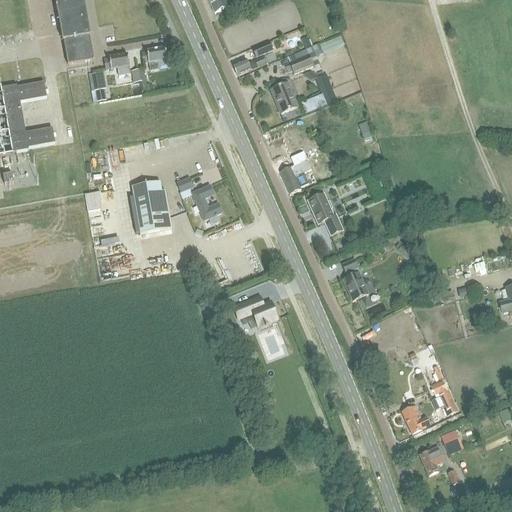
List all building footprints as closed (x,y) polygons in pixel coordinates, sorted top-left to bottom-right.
[(55,0),(63,43),(64,43),(68,67),(94,62),(90,38),(91,38),(83,0),(55,0)] [(225,0),(207,0),(215,15),(229,8),(225,0)] [(296,35),(299,45),(305,43),(302,33),(296,35)] [(307,52),(309,57),(290,65),(294,76),(313,68),(310,61),(344,46),(341,38),(307,52)] [(253,52),(256,59),(273,52),(270,44),(253,52)] [(149,65),(159,63),(160,71),(168,70),(167,62),(165,50),(147,53),(147,54),(142,55),(143,65),(148,64),(149,65)] [(130,68),(128,57),(109,60),(109,61),(104,62),(106,72),(111,71),(111,72),(118,70),(119,78),(130,76),(130,77),(131,77),(130,68)] [(247,62),(242,64),(233,68),(238,78),(268,65),(265,59),(249,66),(247,62)] [(147,92),(144,71),(138,72),(140,84),(142,93),(147,92)] [(140,84),(138,72),(132,73),(134,85),(140,84)] [(104,74),(89,76),(91,89),(106,86),(104,74)] [(325,77),(318,80),(328,105),(335,103),(325,77)] [(0,88),(0,158),(13,156),(13,155),(29,152),(29,150),(55,145),(53,130),(26,135),(20,104),(47,99),(44,84),(18,89),(17,87),(1,90),(1,88),(0,88)] [(287,85),(281,88),(271,92),(281,116),(297,109),(287,85)] [(296,98),(298,108),(311,104),(309,94),(296,98)] [(364,141),(374,137),(368,123),(359,127),(364,141)] [(153,136),(143,139),(148,153),(157,150),(153,136)] [(113,160),(118,159),(116,148),(110,149),(113,160)] [(309,168),(304,154),(290,160),(294,168),(280,174),(290,196),(301,191),(300,188),(302,186),(299,179),(302,177),(300,174),(298,175),(295,167),(296,166),(299,172),(309,168)] [(3,178),(5,187),(14,185),(12,176),(3,178)] [(177,185),(181,194),(193,189),(189,180),(177,185)] [(132,189),(141,236),(172,230),(166,193),(162,193),(161,184),(132,189)] [(210,188),(192,196),(204,223),(209,220),(211,225),(214,226),(218,225),(219,222),(217,217),(222,215),(218,206),(209,210),(205,201),(214,197),(210,188)] [(324,197),(308,203),(319,226),(325,223),(331,237),(342,233),(336,218),(333,219),(330,211),(332,210),(329,204),(327,205),(324,197)] [(407,253),(402,248),(398,252),(404,257),(407,253)] [(466,272),(477,268),(475,260),(464,264),(466,272)] [(140,262),(133,264),(134,271),(142,270),(140,262)] [(343,282),(353,304),(368,297),(359,275),(355,277),(353,272),(358,270),(354,262),(343,267),(346,275),(348,274),(350,279),(343,282)] [(452,287),(453,294),(463,292),(462,285),(452,287)] [(442,297),(447,295),(445,288),(439,290),(442,297)] [(511,288),(506,290),(509,302),(499,305),(502,315),(511,311),(511,288)] [(260,299),(235,309),(240,320),(253,315),(258,329),(259,329),(270,325),(270,324),(277,321),(271,304),(263,307),(260,299)] [(439,396),(445,408),(449,417),(456,414),(443,384),(432,389),(436,397),(439,396)] [(415,408),(411,410),(402,414),(412,436),(429,428),(426,420),(421,422),(415,408)] [(508,410),(498,414),(502,424),(511,420),(508,410)] [(506,431),(485,441),(487,445),(508,436),(506,431)] [(442,440),(447,452),(461,446),(457,434),(442,440)] [(437,451),(420,458),(429,478),(439,474),(436,467),(443,464),(437,451)] [(454,473),(448,475),(453,488),(460,485),(454,473)]
